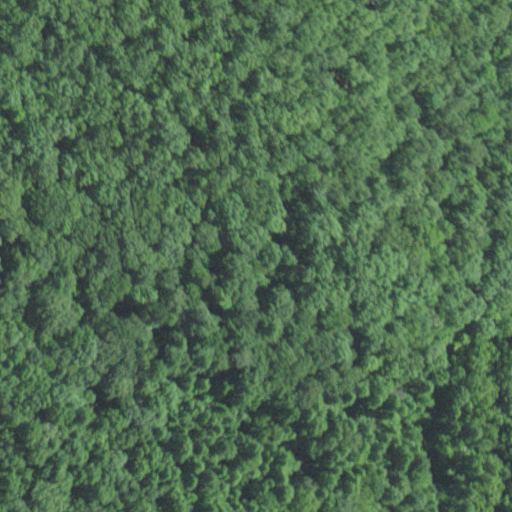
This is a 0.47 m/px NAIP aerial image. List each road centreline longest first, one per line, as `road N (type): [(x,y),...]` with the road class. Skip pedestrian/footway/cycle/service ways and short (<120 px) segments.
road 1 (track): [(511,154),(431,252),(388,323),(372,404),(365,511)]
road 2 (track): [(0,378),(58,380),(213,454),(284,511)]
